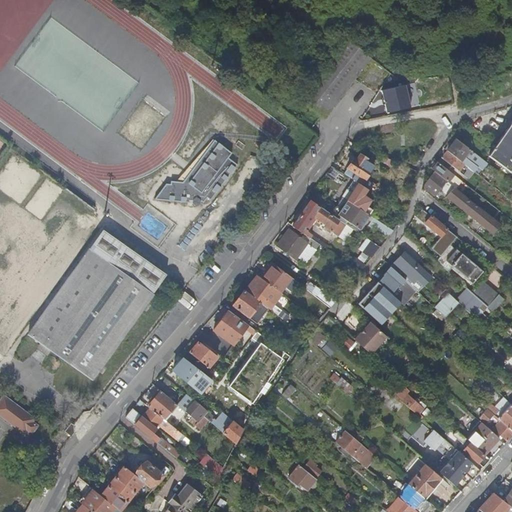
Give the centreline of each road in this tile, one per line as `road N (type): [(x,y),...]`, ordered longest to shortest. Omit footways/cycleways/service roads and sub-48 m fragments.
road 1 (residential): [(46,511),(75,457),(338,132),(456,110)]
road 2 (track): [(205,511),(253,416),(328,310)]
road 3 (residential): [(328,310),(388,245),(414,198)]
road 4 (residential): [(511,274),(414,198)]
